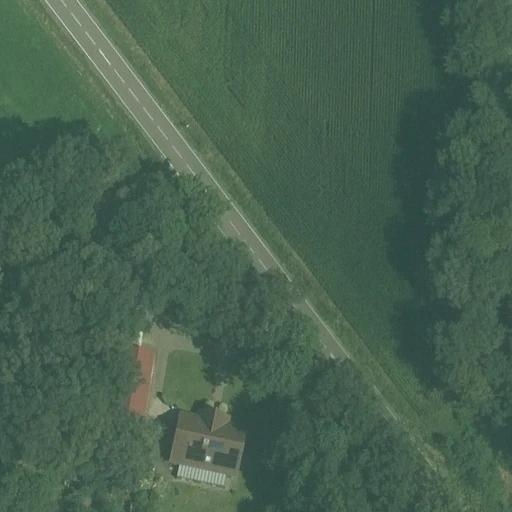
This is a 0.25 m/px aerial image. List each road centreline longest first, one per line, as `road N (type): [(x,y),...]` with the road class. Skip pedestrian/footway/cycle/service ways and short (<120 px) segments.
road 1 (secondary): [(202,190),(447,511)]
road 2 (secondary): [(61,0),(202,190)]
road 3 (unclassified): [(202,190),(0,278)]
